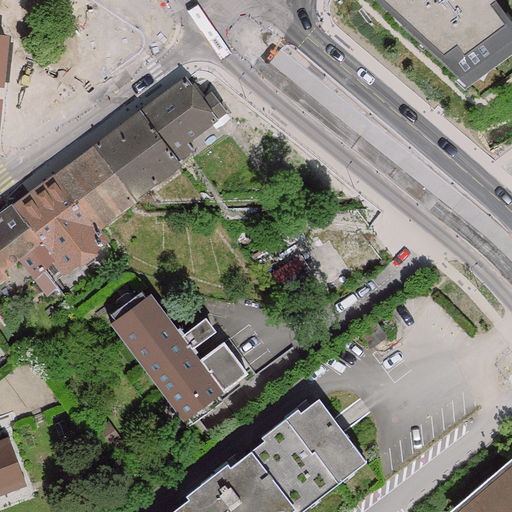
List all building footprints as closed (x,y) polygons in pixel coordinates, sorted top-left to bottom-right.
[(369,0),(445,71),(506,26),(492,6),(487,10),(479,0),(369,0)] [(506,26),(445,71),(454,80),(511,38),(511,29),(508,24),(506,26)] [(188,78),(143,113),(180,163),(187,159),(177,147),(228,110),(215,94),(206,100),(188,78)] [(143,113),(99,145),(137,197),(180,163),(143,113)] [(56,176),(96,227),(137,197),(99,145),(56,176)] [(56,262),(45,271),(54,282),(107,242),(96,227),(56,176),(16,206),(40,239),(56,262)] [(0,218),(0,282),(8,277),(8,276),(2,268),(19,255),(40,239),(16,206),(0,218)] [(40,239),(19,255),(36,278),(45,271),(56,262),(40,239)] [(316,287),(304,270),(284,284),(297,301),(316,287)] [(152,378),(167,397),(173,392),(182,403),(176,408),(191,427),(227,398),(222,391),(248,371),(225,343),(199,363),(189,350),(207,336),(210,332),(211,329),(211,325),(208,323),(204,322),(198,324),(180,339),(142,291),(134,297),(131,294),(126,294),(117,301),(116,306),(119,310),(111,315),(114,318),(109,323),(121,339),(127,335),(135,344),(129,349),(144,368),(150,364),(158,374),(152,378)] [(199,363),(225,343),(211,325),(211,329),(210,332),(207,336),(189,350),(199,363)] [(31,347),(22,335),(5,348),(14,360),(31,347)] [(127,335),(121,339),(129,349),(135,344),(127,335)] [(150,364),(144,368),(152,378),(158,374),(150,364)] [(173,392),(167,397),(176,408),(182,403),(173,392)] [(175,511),(293,511),(333,481),(330,476),(351,459),(345,451),(352,446),(317,403),(291,423),(286,418),(263,436),(266,442),(265,443),(220,478),(216,474),(215,473),(199,486),(203,491),(175,511)] [(11,440),(0,444),(0,491),(27,481),(11,440)] [(511,511),(511,468),(507,464),(453,511),(511,511)]
